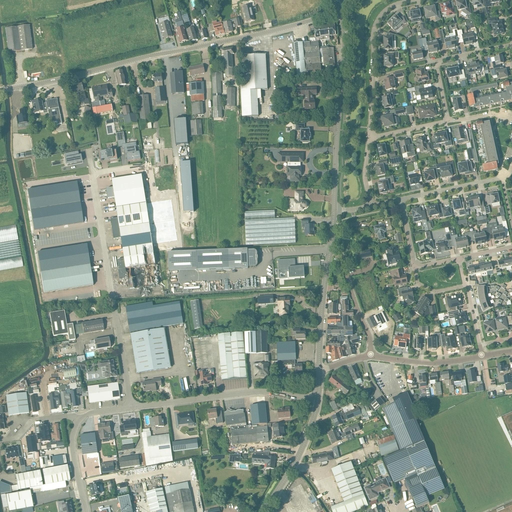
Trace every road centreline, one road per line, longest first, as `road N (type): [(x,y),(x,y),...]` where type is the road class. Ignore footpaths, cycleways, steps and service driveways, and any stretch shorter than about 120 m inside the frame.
road 1 (unclassified): [(0,90),(303,23),(337,6)]
road 2 (unclassified): [(129,408),(90,150)]
road 3 (tertiary): [(333,210),(343,47),(337,6)]
road 4 (unclassified): [(129,408),(254,391),(316,403)]
road 5 (tertiary): [(319,373),(333,210)]
road 6 (residential): [(369,136),(374,24),(387,8),(414,0)]
road 7 (unknown): [(184,275),(246,274),(267,254),(328,252)]
road 8 (residential): [(449,120),(439,61),(511,45)]
road 9 (tertiary): [(262,511),(295,460),(316,403)]
